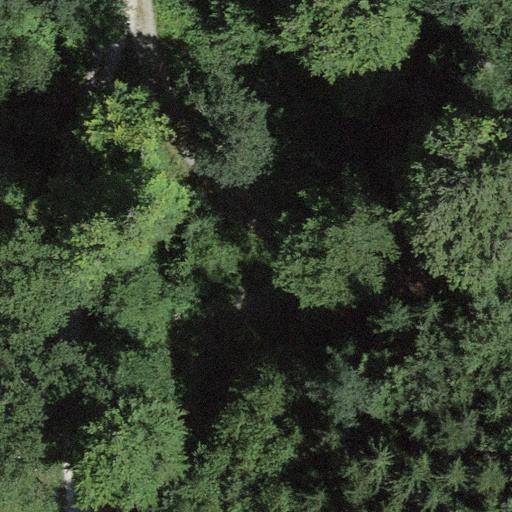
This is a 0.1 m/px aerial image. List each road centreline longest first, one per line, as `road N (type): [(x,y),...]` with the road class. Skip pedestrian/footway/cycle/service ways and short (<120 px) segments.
road 1 (track): [(83,511),(78,242),(125,0)]
road 2 (track): [(511,266),(306,238),(198,155),(144,64),(139,0)]
road 3 (track): [(135,511),(182,441),(263,364),(417,258)]
